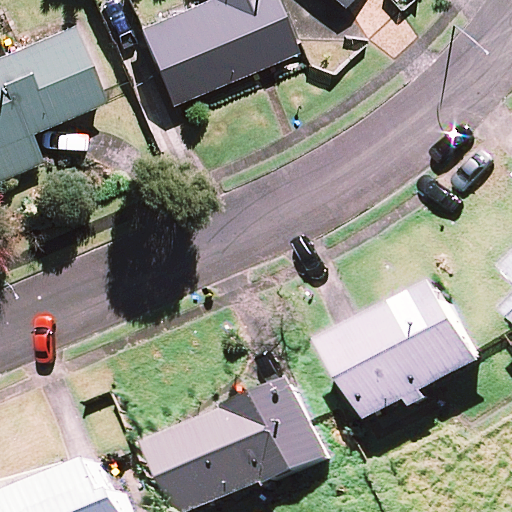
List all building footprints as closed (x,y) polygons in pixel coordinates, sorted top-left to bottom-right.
[(296,50),(275,0),(141,0),(132,4),(172,101),(296,50)] [(102,90),(72,13),(0,41),(0,168),(42,153),(28,119),(102,90)] [(375,408),(490,353),(450,270),(335,325),(375,408)] [(332,454),(301,373),(160,427),(190,508),(332,454)] [(135,511),(112,448),(0,488),(0,511),(135,511)]
